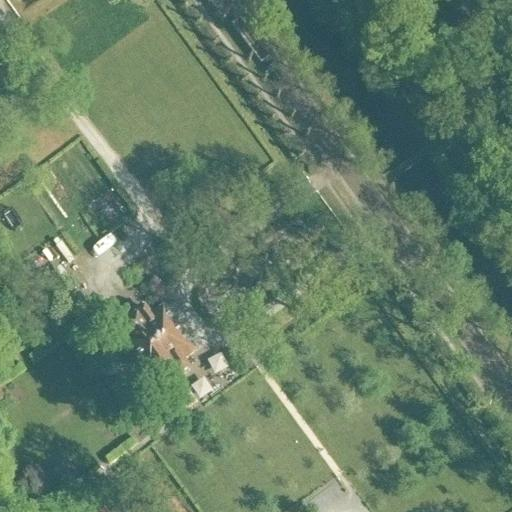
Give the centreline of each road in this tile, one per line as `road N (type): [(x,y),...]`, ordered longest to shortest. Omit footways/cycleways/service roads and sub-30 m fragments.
road 1 (secondary): [(511,397),(220,0)]
road 2 (residential): [(511,219),(350,0)]
